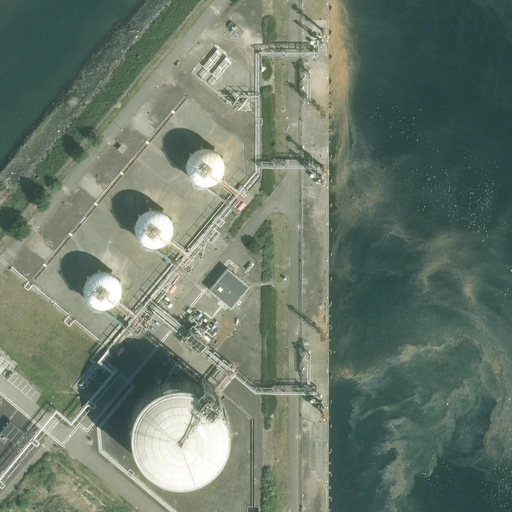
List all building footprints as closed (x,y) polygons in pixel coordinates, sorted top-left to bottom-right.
[(224,171),(225,167),(224,163),(223,160),(221,156),(219,153),(216,151),(213,149),(209,147),(205,147),(201,147),(197,148),(194,150),(191,152),(188,155),(186,158),(184,162),(184,165),(184,169),(184,173),(186,177),(188,180),(191,183),(194,185),(197,187),(201,188),(205,188),(209,187),(213,186),(216,184),(219,181),(222,178),(223,175),(224,171)] [(172,232),(173,229),(172,225),(171,221),(169,218),(167,215),(164,213),(161,211),(158,210),(154,209),(150,209),(147,210),(143,212),(140,214),(138,217),(136,220),(134,223),(134,227),(134,230),(134,234),(136,237),(138,241),(140,243),(143,245),(147,247),(150,248),(154,248),(158,247),(161,246),(164,244),(167,242),(169,239),(171,236),(172,232)] [(231,307),(248,286),(227,268),(210,290),(231,307)] [(121,294),(121,290),(121,286),(120,283),(118,280),(116,277),(113,274),(109,272),(106,271),(102,270),(98,271),(95,272),(91,273),(88,275),(86,278),(84,281),(82,285),(82,288),(82,292),(82,296),(84,299),(86,302),(88,305),(91,307),(95,309),(98,310),(102,310),(106,309),(109,308),(113,306),(115,304),(118,301),(119,297),(121,294)] [(169,491),(205,485),(229,458),(229,422),(206,394),(170,387),(139,405),(126,439),(138,473),(169,491)] [(24,433),(10,421),(1,432),(2,433),(0,435),(0,440),(4,444),(8,438),(15,443),(24,433)]
